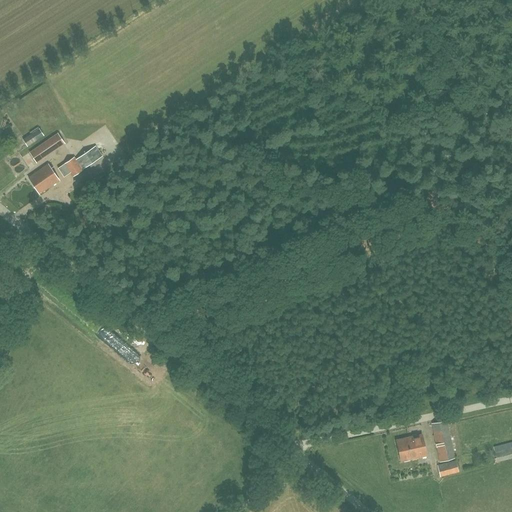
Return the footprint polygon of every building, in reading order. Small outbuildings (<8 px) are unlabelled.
[(27,147),(44,136),(39,128),(22,139),(27,147)] [(36,163),(65,144),(58,133),(30,152),(36,163)] [(96,146),(76,159),(75,157),(65,163),(65,164),(58,168),(64,177),(70,174),(72,177),(83,170),(102,156),(96,146)] [(39,194),(59,181),(48,164),(28,178),(39,194)] [(440,462),(456,458),(448,420),(432,423),(440,461),(440,462)] [(401,461),(427,455),(423,435),(397,440),(401,461)] [(497,462),(511,458),(511,441),(494,446),(497,462)] [(441,466),(442,471),(459,466),(458,462),(441,466)] [(460,467),(440,472),(442,478),(462,472),(460,467)]
